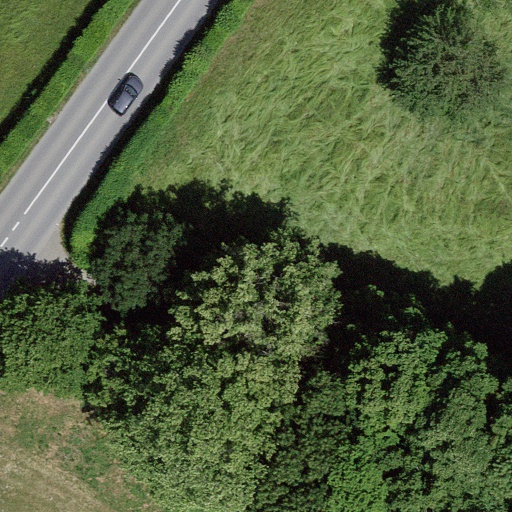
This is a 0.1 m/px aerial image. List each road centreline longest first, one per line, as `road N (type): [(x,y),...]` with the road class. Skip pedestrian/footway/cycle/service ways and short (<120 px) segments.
road 1 (residential): [(5,246),(91,302),(511,489)]
road 2 (tertiary): [(5,246),(188,0)]
